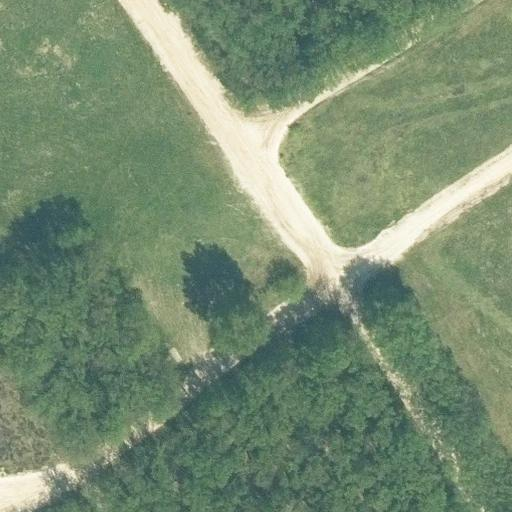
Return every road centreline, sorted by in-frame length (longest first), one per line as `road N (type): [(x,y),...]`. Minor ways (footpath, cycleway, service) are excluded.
road 1 (track): [(511,159),(253,334),(102,454),(0,503)]
road 2 (track): [(487,511),(144,0)]
road 3 (track): [(237,138),(461,0)]
